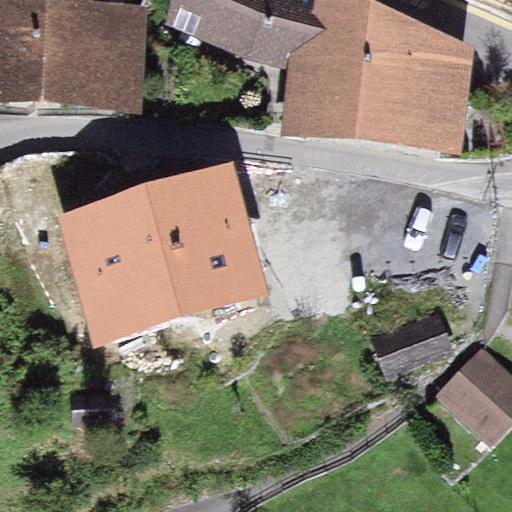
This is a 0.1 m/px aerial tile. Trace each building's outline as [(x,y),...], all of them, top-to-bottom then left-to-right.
[(180,0),(175,21),(259,56),(292,66),(311,71),(316,33),(317,26),(319,7),(320,2),(313,0),(180,0)] [(286,122),(451,141),(461,59),(320,2),(319,7),(317,26),(316,33),(311,71),(292,66),(286,122)] [(0,17),(0,96),(125,103),(129,26),(0,17)] [(109,349),(265,303),(226,175),(70,222),(109,349)] [(376,341),(390,380),(447,358),(433,319),(376,341)] [(511,409),(511,389),(478,357),(442,394),(486,438),(511,409)] [(75,399),(73,425),(100,426),(101,400),(75,399)]
